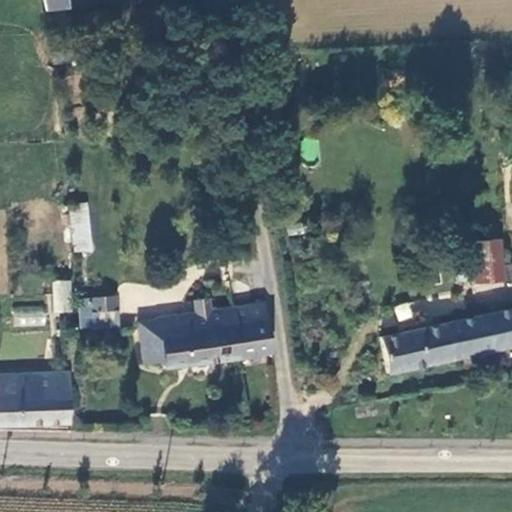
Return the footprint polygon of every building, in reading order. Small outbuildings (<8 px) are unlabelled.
[(45,0),(47,10),(67,8),(66,0),(45,0)] [(70,204),(70,252),(90,252),(90,204),(70,204)] [(499,238),(471,240),(473,281),(510,278),(509,263),(501,263),(499,238)] [(53,314),(73,312),(69,279),(50,281),(53,314)] [(265,302),(233,306),(240,356),(241,367),(253,365),(252,355),(271,352),(265,302)] [(12,325),(44,326),(44,306),(12,306),(12,325)] [(240,356),(233,306),(158,317),(158,319),(138,321),(144,364),(165,362),(165,367),(240,356)] [(511,308),(380,337),(387,372),(511,345),(511,308)] [(110,309),(88,311),(89,322),(110,321),(110,309)] [(70,422),(69,373),(0,373),(0,421),(14,422),(15,423),(70,422)] [(392,402),(369,405),(370,417),(393,415),(392,402)]
